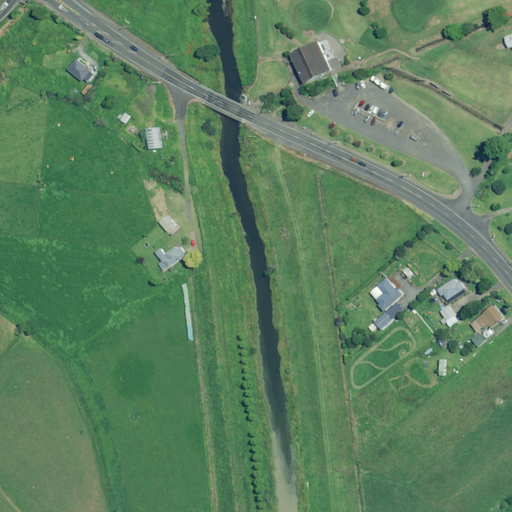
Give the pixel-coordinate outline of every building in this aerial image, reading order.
[(64,37),(47,26),(38,39),(50,47),(53,43),(58,46),(64,37)] [(338,79),(325,48),(297,59),(309,90),(338,79)] [(136,84),(114,69),(106,80),(128,95),(136,84)] [(146,82),(144,84),(143,86),(143,87),(143,88),(143,89),(143,90),(144,92),(145,93),(146,93),(147,94),(148,95),(149,95),(150,95),(152,95),(153,94),(154,94),(155,93),(156,92),(156,91),(157,90),(157,88),(157,87),(157,86),(157,85),(156,84),(155,83),(154,82),(153,81),(152,81),(151,80),(150,80),(148,81),(147,81),(146,82)] [(167,101),(161,91),(155,95),(160,105),(167,101)] [(141,102),(138,99),(128,113),(131,116),(141,102)] [(130,117),(126,114),(122,120),(126,123),(130,117)] [(161,148),(161,145),(160,141),(170,140),(169,132),(159,133),(156,120),(145,122),(150,150),(161,148)] [(138,128),(130,122),(123,132),(131,137),(139,142),(145,133),(138,128)] [(478,140),(479,138),(481,139),(485,134),(483,132),(479,129),(474,137),(478,140)] [(158,161),(154,154),(147,157),(150,165),(158,161)] [(176,225),(168,216),(160,222),(168,232),(176,225)] [(187,255),(181,247),(178,249),(176,247),(166,255),(161,249),(156,252),(163,261),(159,264),(164,272),(187,255)] [(397,290),(388,279),(372,293),(387,310),(404,295),(399,289),(397,290)] [(458,284),(455,279),(439,290),(442,295),(445,294),(448,300),(465,289),(460,282),(458,284)] [(456,316),(449,306),(441,312),(446,318),(441,321),(443,324),(456,316)] [(505,318),(494,306),(472,325),(478,332),(490,323),(494,327),(505,318)] [(394,320),(387,312),(376,322),(383,330),(394,320)] [(487,341),(480,333),(472,340),(478,348),(487,341)] [(453,370),(442,359),(438,362),(449,374),(453,370)]
